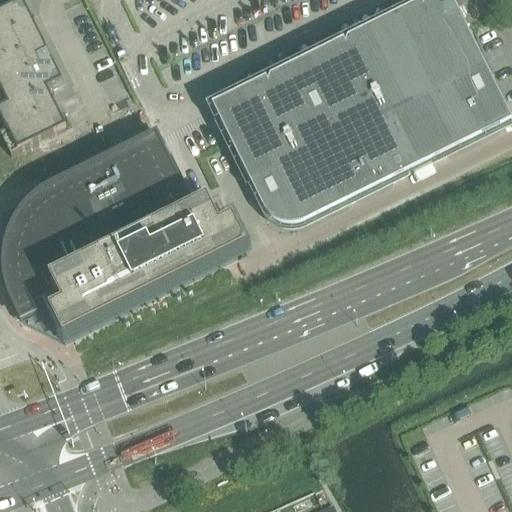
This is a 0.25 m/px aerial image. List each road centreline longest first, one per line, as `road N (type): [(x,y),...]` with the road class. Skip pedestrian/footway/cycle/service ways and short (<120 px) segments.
road 1 (secondary): [(511,224),(0,431)]
road 2 (secondary): [(111,460),(301,382),(511,274)]
